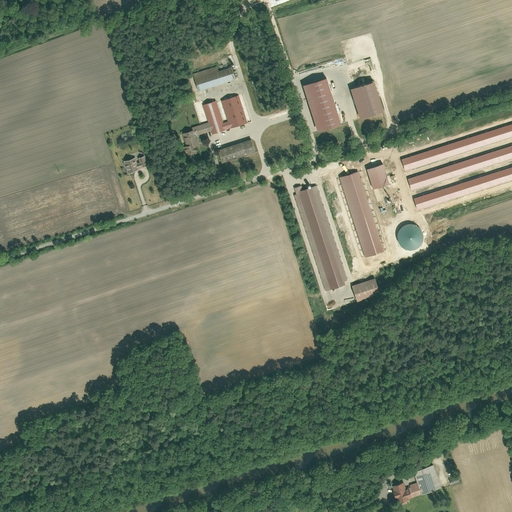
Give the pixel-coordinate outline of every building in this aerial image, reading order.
[(191,73),(196,90),(233,80),(229,67),(218,70),(216,66),(191,73)] [(300,83),(313,131),(339,124),(326,76),(300,83)] [(355,118),(379,111),(370,80),(346,87),(355,118)] [(211,133),(246,123),(238,94),(220,99),(226,121),(223,122),(217,99),(202,103),(207,122),(190,127),(191,129),(180,132),(184,147),(182,148),(184,155),(196,152),(194,146),(198,144),(196,135),(210,131),(211,133)] [(511,123),(402,159),(405,170),(511,135),(511,123)] [(219,163),(255,152),(251,138),(215,149),(219,163)] [(511,144),(408,178),(412,189),(511,157),(511,144)] [(135,162),(134,157),(122,160),(125,173),(138,170),(137,167),(146,165),(143,155),(137,157),(139,161),(135,162)] [(383,163),(367,168),(374,188),(390,183),(383,163)] [(511,166),(414,197),(418,209),(511,178),(511,166)] [(358,171),(340,177),(365,256),(384,251),(358,171)] [(294,194),(293,194),(323,291),(344,285),(343,280),(346,280),(316,184),(299,189),(298,185),(292,187),(294,194)] [(405,225),(401,227),(399,231),(398,234),(398,240),(401,245),(405,247),(408,249),(413,249),(417,248),(421,244),(423,240),(423,234),(421,229),(417,225),(411,224),(405,225)] [(354,302),(379,294),(373,277),(349,285),(354,302)] [(414,482),(418,494),(440,487),(432,464),(411,471),(414,482)] [(448,478),(450,485),(458,482),(456,476),(448,478)] [(392,488),(388,489),(391,500),(395,498),(396,501),(418,494),(414,482),(408,484),(409,486),(404,488),(402,481),(391,485),(392,488)]
